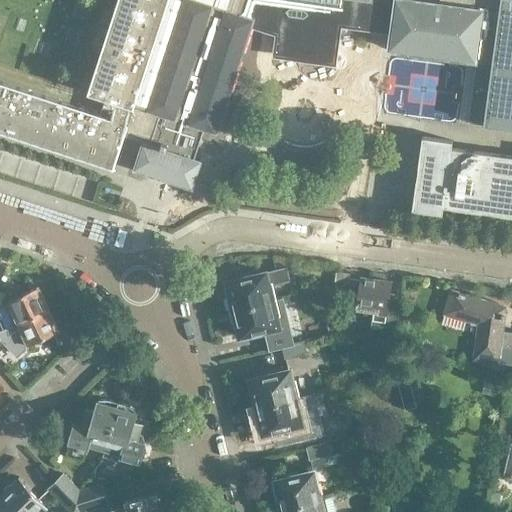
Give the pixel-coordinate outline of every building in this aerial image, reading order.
[(240,14),(244,0),(351,0),(352,4),(354,15),(360,25),(368,33),(378,39),(389,42),(388,48),(476,60),(468,122),(511,128),(511,0),(117,0),(108,28),(104,40),(88,91),(116,100),(110,117),(0,81),(0,130),(113,168),(120,148),(139,154),(134,168),(191,187),(200,160),(194,158),(204,128),(216,132),(253,19),(240,14)] [(452,139),(421,135),(412,209),(442,214),(443,205),(511,214),(511,154),(451,146),(452,139)] [(226,297),(230,310),(276,298),(272,284),(289,279),(286,267),(265,272),(265,271),(227,282),(231,296),(226,297)] [(350,273),(336,271),(333,291),(347,293),(350,273)] [(361,276),(361,278),(357,303),(358,305),(358,308),(373,310),(371,329),(398,323),(400,309),(388,307),(392,280),(361,276)] [(9,313),(9,314),(13,312),(18,323),(49,309),(39,287),(26,292),(22,285),(14,289),(18,296),(4,303),(3,301),(0,300),(0,312),(5,315),(9,313)] [(474,358),(500,362),(511,363),(511,332),(502,331),(506,306),(473,296),(472,297),(451,291),(444,313),(472,322),(472,323),(480,325),(478,341),(476,341),(474,358)] [(276,298),(230,310),(233,323),(238,322),(241,336),(280,327),(277,316),(280,315),(276,298)] [(13,339),(18,349),(24,346),(25,347),(59,330),(49,309),(18,323),(23,334),(13,339)] [(339,314),(326,316),(329,335),(342,333),(339,314)] [(301,329),(279,334),(282,347),(304,342),(301,329)] [(66,330),(57,336),(64,346),(73,339),(66,330)] [(304,342),(282,347),(285,359),(307,354),(304,342)] [(249,395),(252,407),(299,396),(295,378),(291,379),(289,369),(249,379),(253,394),(249,395)] [(417,406),(408,373),(396,376),(405,409),(417,406)] [(299,396),(252,407),(256,421),(260,420),(263,433),(301,423),(307,447),(340,438),(344,437),(342,427),(326,431),(325,430),(316,423),(313,410),(303,412),(299,396)] [(88,440),(105,445),(117,402),(107,399),(98,399),(95,410),(85,408),(83,418),(79,417),(69,426),(67,432),(69,443),(86,447),(88,440)] [(117,402),(105,445),(102,455),(121,460),(122,456),(139,461),(139,460),(143,456),(145,448),(143,435),(140,434),(142,424),(133,421),(136,410),(127,404),(117,402)] [(340,438),(307,447),(310,459),(343,452),(340,438)] [(274,495),(277,508),(320,497),(314,470),(275,480),(278,494),(274,495)] [(64,473),(56,481),(76,501),(79,490),(80,489),(64,473)] [(17,477),(0,493),(0,497),(14,511),(39,511),(45,507),(17,477)] [(56,481),(49,488),(71,511),(72,511),(76,502),(76,501),(56,481)] [(79,490),(76,501),(76,502),(105,492),(101,483),(80,489),(79,490)] [(76,502),(72,511),(80,511),(108,503),(105,492),(76,502)] [(335,511),(332,495),(320,497),(277,508),(278,511),(335,511)] [(14,511),(0,497),(0,511),(14,511)] [(163,511),(160,497),(113,508),(113,511),(163,511)]
